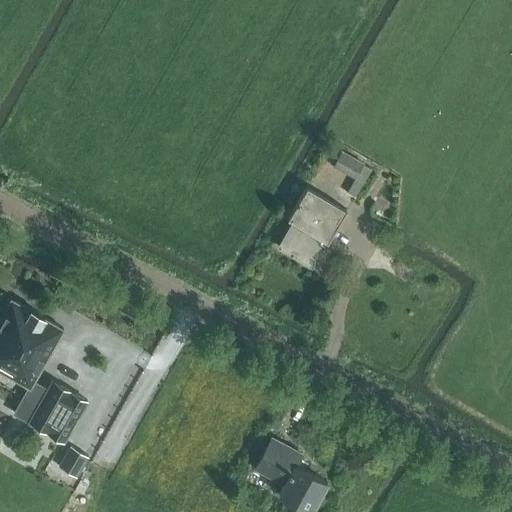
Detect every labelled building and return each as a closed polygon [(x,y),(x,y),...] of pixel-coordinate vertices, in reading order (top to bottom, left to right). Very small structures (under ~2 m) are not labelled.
[(333,166),(356,178),(347,193),(356,198),(372,169),(364,164),(365,162),(342,150),(333,166)] [(312,266),(345,208),(305,185),(286,218),(293,222),(279,247),(312,266)] [(15,413),(64,441),(88,400),(53,380),(48,389),(34,381),(64,329),(12,299),(0,319),(0,370),(29,387),(15,413)] [(310,510),(326,479),(296,463),(301,452),(271,437),(255,467),(284,482),(279,493),(310,510)] [(77,476),(89,456),(70,445),(58,466),(77,476)]
